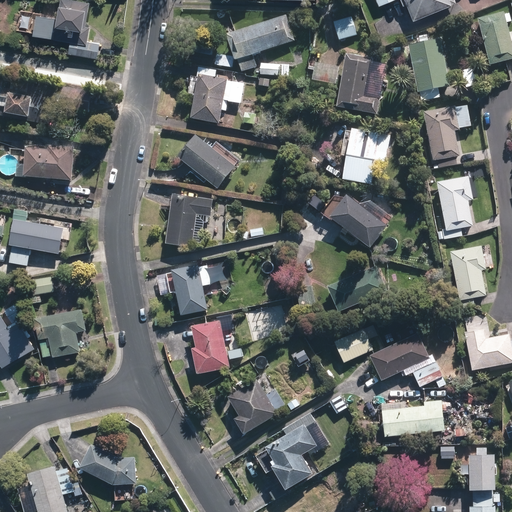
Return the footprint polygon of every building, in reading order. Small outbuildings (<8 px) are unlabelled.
[(454,0),(409,0),(416,17),(455,1),(454,0)] [(91,6),(64,1),(60,21),(43,17),(40,34),(89,43),(92,29),(87,28),(91,6)] [(511,49),(503,15),(481,20),(492,64),(511,59),(511,49)] [(287,18),(230,37),(237,59),(294,40),(287,18)] [(98,58),(101,46),(76,42),(74,54),(98,58)] [(440,42),(412,48),(421,91),(449,86),(440,42)] [(372,63),(349,59),(340,107),(376,114),(379,98),(366,96),(372,63)] [(280,67),(260,65),(259,75),(279,76),(280,67)] [(470,70),(461,72),(465,89),(474,87),(470,70)] [(227,83),(202,78),(194,118),(219,123),(227,83)] [(16,90),(7,89),(2,117),(51,125),(57,88),(17,81),(16,90)] [(107,93),(65,86),(62,105),(103,112),(107,93)] [(455,108),(426,114),(435,160),(460,155),(455,131),(459,130),(455,108)] [(389,139),(355,133),(347,180),(371,184),(375,160),(385,162),(389,139)] [(233,168),(197,140),(182,159),(219,187),(233,168)] [(74,153),(32,150),(29,177),(72,180),(74,153)] [(468,179),(440,185),(449,229),(472,225),(467,202),(472,201),(468,179)] [(212,202),(176,197),(169,244),(191,247),(196,213),(210,214),(212,202)] [(348,199),(333,218),(372,246),(386,227),(348,199)] [(29,212),(15,209),(14,219),(27,222),(29,212)] [(64,230),(15,222),(11,246),(60,254),(64,230)] [(482,249),(454,254),(463,299),(486,294),(481,271),(486,270),(482,249)] [(198,268),(174,273),(183,315),(207,310),(198,268)] [(386,291),(377,269),(331,288),(340,310),(386,291)] [(51,278),(32,281),(34,295),(54,292),(51,278)] [(312,289),(300,291),(303,308),(315,306),(312,289)] [(84,311),(40,320),(44,338),(53,336),(56,353),(82,348),(78,330),(87,328),(84,311)] [(6,365),(34,348),(23,330),(13,336),(0,315),(0,314),(0,362),(3,360),(6,365)] [(227,366),(219,324),(196,329),(200,350),(195,351),(199,371),(227,366)] [(361,331),(337,343),(346,360),(370,349),(361,331)] [(484,333),(468,336),(474,370),(511,362),(511,352),(509,338),(485,342),(484,333)] [(419,339),(374,358),(384,379),(428,360),(419,339)] [(242,349),(231,350),(232,362),(243,361),(242,349)] [(309,362),(303,351),(291,358),(297,370),(309,362)] [(436,364),(416,374),(422,387),(443,377),(436,364)] [(276,413),(257,385),(233,400),(245,418),(238,423),(245,433),(276,413)] [(499,418),(499,390),(481,390),(481,418),(499,418)] [(384,414),(387,437),(445,431),(442,403),(426,405),(427,409),(384,414)] [(316,447),(305,428),(270,448),(281,466),(276,469),(288,489),(311,475),(300,457),(316,447)] [(136,458),(124,459),(94,445),(83,469),(116,484),(137,483),(136,458)] [(495,458),(472,458),(473,491),(495,490),(495,458)] [(69,511),(58,469),(32,476),(42,511),(69,511)] [(356,489),(335,499),(341,511),(351,511),(364,506),(356,489)] [(314,511),(305,496),(285,508),(287,511),(314,511)]
